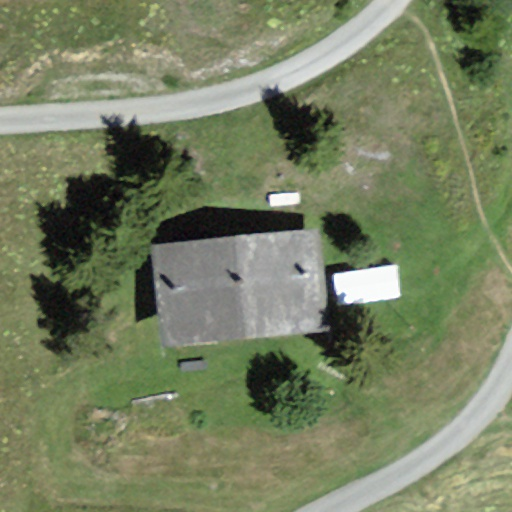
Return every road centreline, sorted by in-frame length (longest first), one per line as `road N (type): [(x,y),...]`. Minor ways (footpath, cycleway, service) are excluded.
road 1 (unclassified): [(394,0),(314,60),(262,85),(84,123),(0,127)]
road 2 (unclassified): [(323,511),(480,419),(511,361)]
